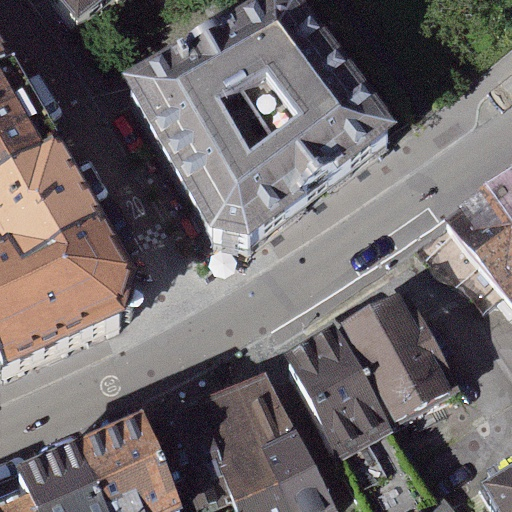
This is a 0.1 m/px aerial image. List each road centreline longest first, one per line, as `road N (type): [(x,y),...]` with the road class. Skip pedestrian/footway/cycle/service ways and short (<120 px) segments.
road 1 (residential): [(206,350),(0,9)]
road 2 (residential): [(206,350),(511,144)]
road 3 (residential): [(0,446),(206,350)]
road 4 (unknown): [(390,270),(511,425)]
